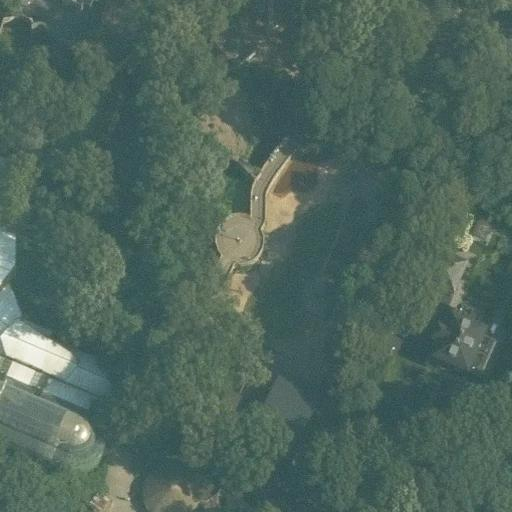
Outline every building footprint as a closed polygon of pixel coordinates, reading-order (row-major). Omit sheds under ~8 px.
[(48,0),(82,13),(84,9),(91,11),(95,0),(48,0)] [(182,1),(179,0),(113,0),(157,17),(199,34),(208,12),(182,1)] [(316,13),(316,8),(314,4),(311,0),(292,0),(290,2),(288,6),(287,11),(288,15),(290,19),(294,23),(298,25),(303,25),(307,24),(311,21),(314,18),(316,13)] [(334,25),(332,23),(328,22),(325,22),(322,24),(319,26),(317,29),(317,32),(317,36),(319,39),(321,41),(324,43),(328,43),(331,42),(334,40),(336,39),(336,38),(337,34),(337,31),(336,28),(334,25)] [(240,68),(255,55),(229,27),(211,43),(237,71),(240,68)] [(81,43),(73,50),(79,55),(85,63),(87,79),(95,93),(109,90),(115,85),(119,83),(139,70),(96,30),(81,43)] [(58,169),(43,172),(43,181),(43,188),(58,184),(72,179),(85,170),(97,159),(105,148),(112,138),(118,123),(121,111),(122,99),(122,89),(119,83),(109,90),(110,97),(108,107),(103,123),(97,136),(85,149),(72,161),(58,169)] [(450,139),(436,133),(431,147),(445,153),(450,139)] [(0,299),(7,291),(11,287),(10,287),(13,283),(15,218),(0,212),(0,208),(3,210),(15,181),(19,172),(0,164),(0,299)] [(428,285),(453,296),(466,266),(441,256),(428,285)] [(0,446),(37,462),(42,464),(47,466),(64,474),(67,475),(69,475),(72,476),(75,476),(78,476),(81,475),(84,474),(87,473),(90,472),(92,470),(94,469),(97,467),(98,464),(100,462),(102,459),(103,456),(104,454),(104,451),(104,448),(104,445),(104,442),(103,439),(103,436),(101,433),(100,431),(98,428),(96,426),(94,424),(92,422),(89,421),(87,419),(90,410),(105,416),(117,387),(116,386),(116,385),(111,372),(49,346),(52,339),(22,326),(7,291),(0,299),(0,446)] [(483,338),(469,331),(475,317),(460,310),(453,325),(452,324),(446,337),(437,333),(431,347),(441,351),(435,364),(465,377),(466,374),(479,380),(494,346),(481,340),(483,338)] [(281,380),(273,400),(315,417),(323,398),(281,380)] [(215,434),(213,438),(292,472),(302,449),(307,451),(314,434),(309,432),(315,417),(273,400),(263,422),(227,406),(221,420),(218,427),(215,434)] [(146,492),(146,499),(147,505),(150,511),(190,511),(194,506),(205,508),(211,505),(214,504),(218,501),(219,500),(223,499),(237,498),(254,501),(270,509),(273,511),(324,511),(323,510),(303,487),(295,496),(285,489),(274,481),(249,472),(223,470),(223,477),(208,480),(204,481),(203,481),(201,481),(200,480),(198,475),(191,473),(187,473),(184,476),(182,475),(176,473),(178,464),(160,465),(163,474),(157,477),(152,481),(149,486),(146,492)]
